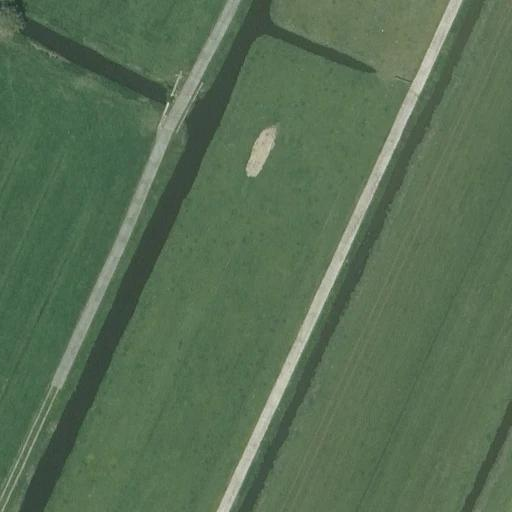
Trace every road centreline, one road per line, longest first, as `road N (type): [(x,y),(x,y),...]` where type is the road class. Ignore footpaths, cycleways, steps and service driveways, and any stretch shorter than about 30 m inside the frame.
road 1 (track): [(248,511),(480,0)]
road 2 (track): [(15,511),(246,0)]
